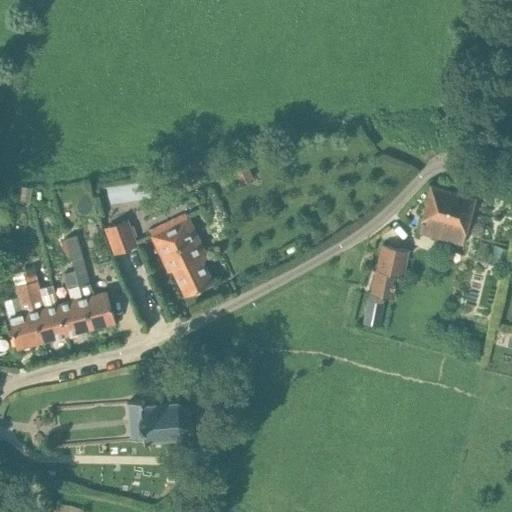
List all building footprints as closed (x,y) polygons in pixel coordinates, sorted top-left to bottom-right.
[(229,161),(239,184),(253,179),(242,155),(229,161)] [(419,232),(462,244),(466,234),(477,196),(430,183),(420,219),(419,232)] [(172,269),(185,295),(213,282),(202,260),(207,257),(188,216),(150,234),(168,271),(172,269)] [(104,227),(114,254),(138,245),(135,237),(138,236),(133,224),(131,225),(128,218),(104,227)] [(75,270),(91,328),(116,321),(108,290),(95,293),(90,282),(77,235),(65,238),(75,271),(75,270)] [(364,324),(379,327),(386,296),(393,298),(398,274),(403,276),(409,249),(380,243),(369,293),(370,293),(364,324)] [(34,270),(24,272),(42,341),(66,334),(58,303),(53,286),(40,289),(34,270)] [(58,303),(66,334),(91,328),(75,270),(75,271),(63,273),(67,290),(79,287),(81,297),(58,303)] [(24,272),(14,275),(17,285),(16,285),(19,297),(5,301),(17,347),(42,341),(24,272)] [(144,436),(144,439),(182,435),(192,423),(191,407),(178,398),(141,401),(141,402),(127,403),(130,437),(144,436)]
